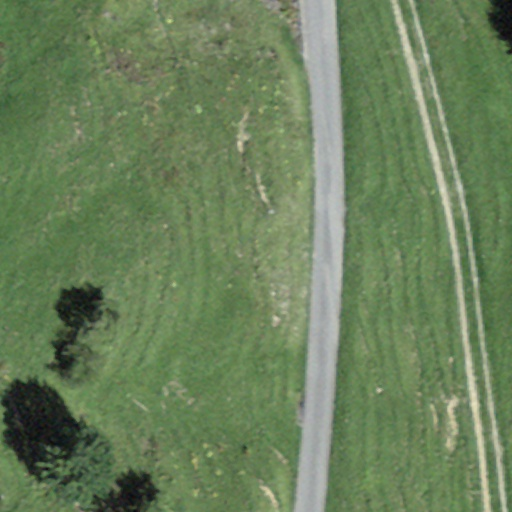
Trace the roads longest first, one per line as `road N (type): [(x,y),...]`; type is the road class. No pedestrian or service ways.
road 1 (track): [(493,511),(445,195),(400,0)]
road 2 (unclassified): [(320,0),(325,285),(310,511)]
